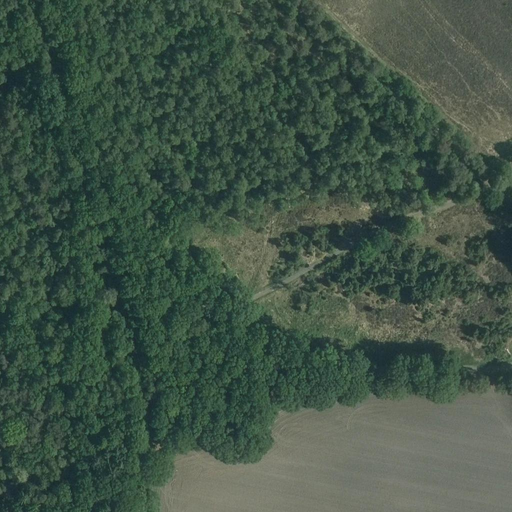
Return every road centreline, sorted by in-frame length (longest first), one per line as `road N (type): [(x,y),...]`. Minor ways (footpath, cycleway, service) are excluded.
road 1 (unclassified): [(135,511),(143,440),(136,367),(39,0)]
road 2 (track): [(293,0),(494,184)]
